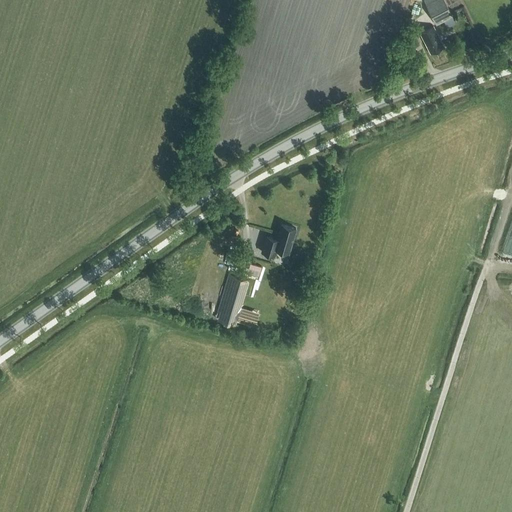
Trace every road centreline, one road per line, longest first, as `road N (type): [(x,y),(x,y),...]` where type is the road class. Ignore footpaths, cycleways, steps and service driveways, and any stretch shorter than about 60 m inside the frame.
road 1 (secondary): [(0,341),(153,232),(332,122),(511,52)]
road 2 (track): [(406,511),(511,198)]
